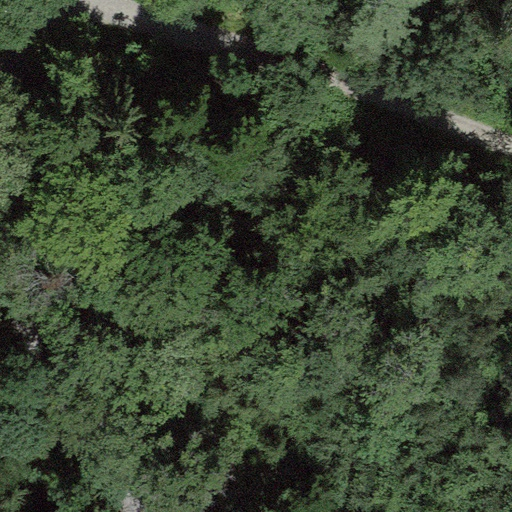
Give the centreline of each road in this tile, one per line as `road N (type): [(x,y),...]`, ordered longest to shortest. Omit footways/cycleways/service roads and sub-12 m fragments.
road 1 (track): [(511,148),(104,0)]
road 2 (unclassified): [(0,257),(117,459),(163,511)]
